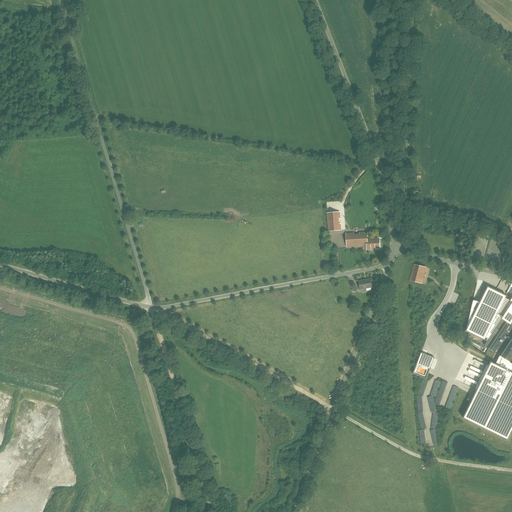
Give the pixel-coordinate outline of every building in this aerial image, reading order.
[(331,213),(327,213),(328,231),(333,231),(333,229),(336,229),(336,230),(341,230),(340,224),(339,224),(338,218),(340,218),(339,212),(335,212),(335,214),(332,214),(331,213)] [(353,233),(346,233),(346,247),(367,246),(367,250),(375,250),(375,248),(379,247),(379,240),(369,240),(369,241),(367,241),(366,232),(364,232),(364,233),(362,233),(359,233),(359,236),(354,236),(353,233)] [(414,264),(410,280),(421,283),(425,267),(414,264)] [(370,279),(358,281),(360,289),(372,287),(370,279)] [(477,389),(463,418),(508,440),(511,430),(511,372),(511,373),(511,372),(511,297),(510,300),(505,298),(506,296),(488,287),(479,304),(477,304),(477,301),(473,300),(473,303),(473,300),(466,330),(485,340),(486,338),(488,339),(484,345),(500,355),(495,364),(491,362),(489,366),(487,370),(485,374),(483,378),(481,382),(479,385),(477,389)] [(424,352),(414,372),(427,378),(437,358),(424,352)]
